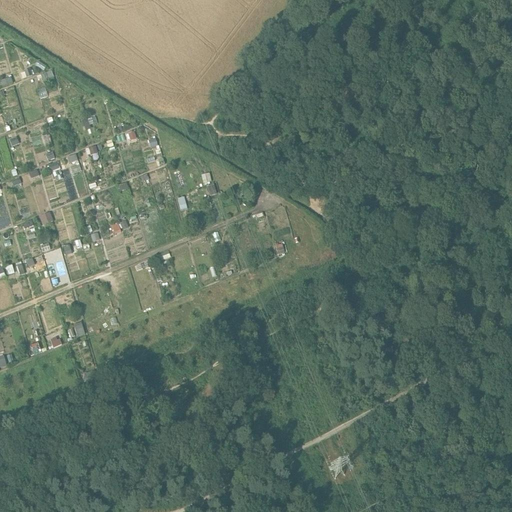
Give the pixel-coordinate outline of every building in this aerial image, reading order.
[(30,69),(20,72),(22,79),(32,75),(30,69)] [(52,71),(41,75),(44,81),(54,77),(52,71)] [(11,77),(3,80),(5,86),(13,83),(11,77)] [(11,147),(17,145),(14,139),(9,141),(11,147)] [(156,139),(149,141),(152,148),(158,146),(156,139)] [(96,147),(89,149),(91,156),(98,153),(96,147)] [(76,155),(68,158),(70,164),(78,161),(76,155)] [(57,162),(49,166),(52,172),(59,168),(57,162)] [(37,170),(29,174),(32,179),(40,175),(37,170)] [(19,177),(12,180),(14,186),(22,183),(19,177)] [(127,183),(121,185),(123,191),(129,189),(127,183)] [(213,185),(206,187),(209,196),(216,194),(213,185)] [(184,198),(177,200),(179,207),(186,206),(184,198)] [(50,213),(42,216),(44,224),(53,221),(50,213)] [(126,221),(121,223),(123,230),(129,228),(126,221)] [(118,224),(112,227),(116,235),(122,233),(118,224)] [(217,232),(212,234),(215,243),(220,241),(217,232)] [(97,234),(90,235),(92,243),(99,241),(97,234)] [(69,245),(62,247),(65,256),(71,254),(69,245)] [(281,245),(275,246),(277,254),(284,252),(281,245)] [(32,259),(27,261),(29,268),(35,266),(32,259)] [(9,276),(16,274),(14,266),(7,268),(9,276)] [(81,324),(75,326),(79,337),(85,334),(81,324)] [(57,341),(56,338),(51,340),(54,347),(61,344),(60,340),(57,341)] [(38,344),(31,346),(35,355),(41,353),(38,344)] [(93,371),(83,374),(85,381),(95,378),(93,371)]
